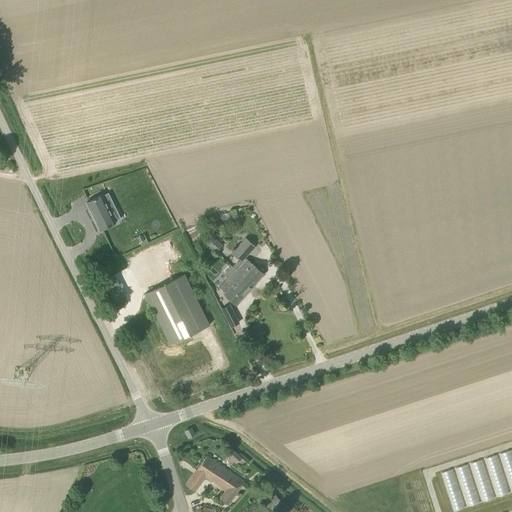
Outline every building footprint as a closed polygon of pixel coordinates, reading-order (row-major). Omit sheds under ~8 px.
[(102,195),(86,203),(101,230),(116,222),(107,206),(114,203),(108,192),(102,196),(102,195)] [(263,274),(245,257),(256,246),(246,237),(233,251),(242,260),(240,262),(237,261),(233,266),(237,269),(253,285),(263,274)] [(214,250),(220,243),(214,238),(208,245),(214,250)] [(253,285),(237,269),(229,278),(228,280),(226,279),(223,279),(222,280),(220,282),(221,285),(222,286),(226,290),(224,293),(236,304),(253,285)] [(209,325),(184,274),(144,294),(170,344),(209,325)] [(224,314),(232,310),(229,304),(221,308),(224,314)] [(194,434),(191,428),(185,431),(189,437),(194,434)] [(511,491),(511,449),(502,452),(511,491)] [(236,464),(241,458),(233,450),(227,456),(236,464)] [(498,496),(510,493),(498,453),(486,457),(498,496)] [(243,483),(206,456),(186,485),(195,491),(204,478),(205,479),(207,477),(226,491),(220,499),(227,504),(243,483)] [(471,462),(482,501),(495,498),(484,458),(471,462)] [(471,463),(458,466),(466,506),(479,503),(471,463)] [(454,511),(466,507),(453,468),(441,472),(454,511)] [(271,508),(280,500),(274,494),(266,501),(271,508)]
